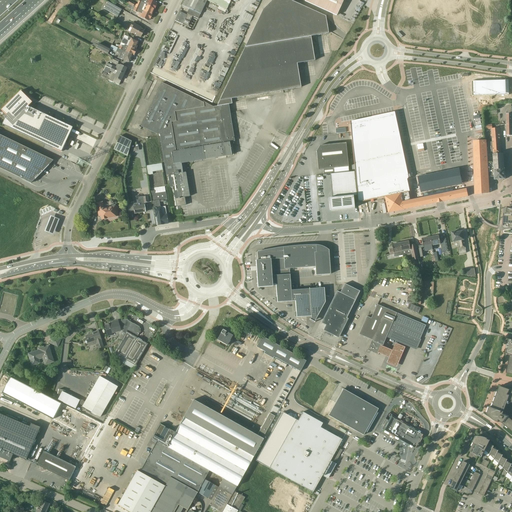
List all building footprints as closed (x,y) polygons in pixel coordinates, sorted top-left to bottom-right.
[(154,8),(138,1),(137,1),(136,4),(129,0),(126,0),(125,2),(129,4),(135,8),(151,15),(154,8)] [(138,0),(138,1),(154,8),(155,9),(157,5),(156,4),(157,2),(151,0),(138,0)] [(314,61),(314,59),(311,36),(328,33),(326,17),(288,0),(272,0),(262,10),(217,106),(213,107),(204,102),(203,103),(162,83),(141,126),(158,135),(160,134),(167,175),(168,175),(170,187),(173,187),(177,207),(186,205),(185,197),(189,196),(185,172),(183,173),(181,163),(232,155),(230,144),(231,144),(231,142),(235,141),(229,104),(232,104),(231,99),(301,87),(297,63),(314,61)] [(184,0),(182,5),(189,9),(200,14),(207,1),(226,10),(231,0),(184,0)] [(343,0),(304,0),(304,1),(336,16),(343,0)] [(118,17),(122,9),(108,1),(104,9),(118,17)] [(129,4),(127,7),(134,11),(139,13),(138,16),(143,18),(143,19),(143,18),(149,21),(149,19),(150,19),(152,15),(151,15),(135,8),(129,4)] [(179,12),(175,21),(183,24),(183,23),(188,25),(193,16),(197,18),(200,14),(189,9),(186,15),(179,12)] [(132,28),(130,32),(140,37),(144,30),(138,27),(138,26),(132,23),(130,27),(132,28)] [(125,45),(125,44),(135,49),(139,42),(128,37),(127,40),(123,38),(121,43),(125,45)] [(109,54),(111,50),(99,44),(97,48),(109,54)] [(125,44),(125,45),(124,47),(116,44),(115,47),(120,49),(119,49),(133,55),(134,56),(137,50),(135,49),(125,44)] [(133,55),(119,49),(120,49),(116,47),(115,50),(121,53),(119,58),(122,59),(129,62),(133,55)] [(107,64),(106,67),(124,75),(127,68),(120,65),(118,64),(117,64),(116,67),(107,64)] [(109,81),(119,85),(124,75),(106,67),(106,66),(104,71),(109,74),(110,71),(113,73),(109,81)] [(510,80),(473,80),(473,95),(510,95),(510,80)] [(33,102),(21,90),(1,110),(7,115),(2,124),(62,151),(74,126),(29,106),(33,102)] [(497,109),(484,110),(485,122),(498,121),(497,109)] [(412,191),(396,115),(352,124),(360,195),(375,192),(377,199),(388,196),(412,191)] [(499,128),(492,129),(492,130),(492,142),(493,154),(500,154),(500,140),(499,128)] [(53,160),(0,134),(0,168),(31,183),(35,179),(35,180),(53,160)] [(113,150),(128,157),(131,141),(120,136),(113,150)] [(486,141),(473,141),(476,184),(476,195),(489,193),(489,177),(488,170),(488,162),(487,155),(487,143),(486,141)] [(348,167),(346,143),(320,145),(316,151),(318,170),(323,169),(324,174),(334,173),(333,168),(348,167)] [(488,162),(488,170),(494,169),(504,169),(503,154),(500,154),(493,154),(487,155),(488,162)] [(161,164),(151,165),(146,166),(148,175),(153,174),(152,172),(162,171),(161,164)] [(494,169),(488,170),(489,177),(495,177),(495,179),(498,179),(499,180),(502,180),(503,179),(505,179),(504,169),(494,169)] [(354,171),(330,174),(333,197),(328,198),(330,210),(353,208),(352,196),(356,195),(354,171)] [(459,171),(418,179),(421,193),(462,185),(459,171)] [(161,210),(160,202),(164,201),(163,200),(167,199),(166,194),(166,192),(165,186),(154,188),(155,191),(151,191),(154,208),(155,217),(156,225),(158,225),(163,224),(168,223),(167,214),(166,215),(165,209),(161,210)] [(408,209),(468,197),(466,189),(454,192),(453,188),(423,194),(424,198),(406,201),(408,209)] [(408,209),(406,201),(414,200),(412,191),(388,196),(392,212),(408,209)] [(134,214),(146,212),(145,205),(144,205),(144,203),(148,202),(147,196),(138,198),(139,204),(134,205),(134,204),(129,205),(129,208),(128,208),(129,214),(134,213),(134,214)] [(106,218),(118,216),(116,206),(115,206),(115,205),(111,205),(110,201),(96,203),(99,216),(101,216),(101,219),(107,218),(106,218)] [(59,219),(50,216),(48,222),(45,229),(44,231),(49,233),(53,235),(55,231),(57,225),(59,219)] [(451,232),(453,242),(459,241),(461,247),(458,247),(459,254),(466,253),(464,240),(463,231),(459,232),(459,231),(456,231),(451,232)] [(439,236),(430,237),(432,245),(441,244),(440,240),(439,236)] [(424,247),(432,245),(430,237),(422,239),(424,247)] [(402,251),(411,249),(413,260),(419,259),(416,244),(410,245),(409,241),(401,243),(402,251)] [(403,256),(402,251),(401,243),(392,245),(393,248),(389,249),(390,255),(394,254),(395,257),(403,255),(403,256)] [(257,252),(258,260),(260,286),(272,285),(272,276),(290,274),(290,269),(316,267),(316,275),(331,274),(329,251),(317,252),(316,245),(283,248),(284,250),(257,252)] [(272,276),(272,285),(276,285),(278,303),(292,302),(291,290),(290,274),(272,276)] [(337,291),(336,292),(321,323),(325,325),(323,330),(337,336),(338,337),(347,318),(346,318),(355,300),(360,291),(344,284),(340,293),(337,291)] [(309,288),(309,289),(291,290),(292,302),(296,301),(297,317),(311,316),(312,316),(312,318),(316,320),(326,302),(325,288),(310,289),(310,288),(309,288)] [(457,302),(456,312),(458,312),(458,310),(463,310),(463,313),(470,314),(471,303),(457,302)] [(377,304),(377,306),(371,318),(367,316),(366,318),(359,334),(373,340),(368,350),(378,354),(382,346),(382,345),(383,345),(387,336),(416,349),(426,326),(426,325),(377,304)] [(409,304),(407,309),(418,314),(421,308),(409,304)] [(126,319),(121,321),(124,330),(126,332),(114,353),(115,354),(114,358),(133,369),(148,344),(137,338),(140,331),(137,330),(139,327),(126,319)] [(105,325),(107,334),(120,331),(118,321),(113,322),(113,323),(105,325)] [(232,335),(222,330),(217,340),(227,345),(232,335)] [(85,336),(86,340),(87,340),(89,344),(96,341),(98,348),(103,347),(101,340),(98,331),(92,333),(93,333),(93,334),(85,336)] [(262,336),(256,347),(265,352),(264,353),(273,358),(274,357),(300,371),(306,361),(262,336)] [(380,345),(377,352),(389,357),(387,363),(397,367),(405,347),(395,343),(392,350),(380,345)] [(41,350),(28,354),(31,363),(37,361),(37,360),(46,357),(46,360),(44,360),(45,365),(54,362),(49,346),(50,346),(44,348),(44,346),(40,348),(41,350)] [(94,387),(112,397),(117,387),(100,376),(94,387)] [(61,403),(10,377),(2,393),(53,419),(61,403)] [(503,415),(507,404),(508,401),(511,402),(511,388),(510,388),(509,390),(500,386),(492,408),(490,407),(488,413),(488,415),(490,416),(491,417),(492,419),(494,420),(495,421),(497,421),(498,422),(499,420),(511,430),(511,420),(508,416),(503,415)] [(88,397),(106,407),(112,397),(94,387),(88,397)] [(58,394),(60,395),(57,400),(75,409),(80,400),(65,392),(65,391),(59,389),(58,394)] [(343,389),(331,410),(328,415),(361,434),(363,435),(370,423),(378,409),(343,389)] [(88,397),(87,398),(82,407),(100,417),(106,407),(88,397)] [(237,486),(263,439),(193,400),(177,429),(175,432),(169,429),(165,427),(160,424),(152,438),(157,441),(154,446),(153,445),(151,448),(152,449),(140,472),(137,470),(118,505),(130,511),(180,511),(183,508),(187,510),(197,492),(209,471),(223,478),(218,487),(232,495),(234,491),(237,486)] [(101,424),(61,403),(53,419),(75,431),(61,459),(76,467),(77,467),(101,424)] [(283,412),(256,461),(313,492),(323,475),(327,477),(331,471),(335,464),(330,461),(342,439),(322,428),(324,424),(302,412),(298,420),(283,412)] [(258,434),(263,437),(275,416),(269,413),(258,434)] [(418,432),(405,424),(393,418),(390,421),(388,420),(383,429),(386,431),(385,432),(389,434),(389,433),(396,437),(396,438),(397,439),(399,439),(409,444),(409,445),(412,446),(415,448),(423,436),(418,433),(418,432)] [(3,450),(26,460),(34,442),(0,427),(0,456),(0,457),(3,450)] [(473,443),(474,444),(473,446),(472,445),(469,451),(479,456),(480,454),(483,455),(485,450),(489,442),(490,440),(487,439),(486,438),(484,437),(482,437),(481,437),(479,437),(477,437),(476,437),(473,443)] [(489,455),(494,446),(492,446),(493,445),(489,442),(485,450),(489,454),(489,455)] [(494,459),(498,450),(498,451),(497,450),(494,447),(494,446),(489,455),(490,455),(494,459)] [(498,464),(503,455),(501,455),(502,454),(498,451),(499,451),(498,450),(494,459),(498,463),(498,464)] [(43,451),(36,465),(69,480),(76,467),(61,459),(43,451)] [(503,468),(507,459),(507,460),(506,459),(503,455),(498,464),(499,464),(503,468)] [(119,458),(115,468),(121,470),(125,461),(119,458)] [(507,473),(511,464),(510,464),(510,463),(511,463),(507,460),(507,459),(503,468),(507,472),(507,473)] [(460,468),(467,471),(470,465),(463,461),(460,468)] [(464,478),(467,471),(460,468),(457,474),(464,478)] [(211,500),(218,487),(223,478),(209,471),(197,492),(211,500)] [(460,484),(464,478),(457,474),(453,481),(460,484)] [(457,491),(460,484),(453,481),(450,488),(457,491)] [(209,505),(222,511),(232,495),(218,487),(211,500),(209,505)] [(239,511),(240,511),(243,505),(241,504),(245,497),(234,491),(232,495),(222,511),(239,511)] [(42,501),(36,511),(45,511),(49,504),(42,501)]
